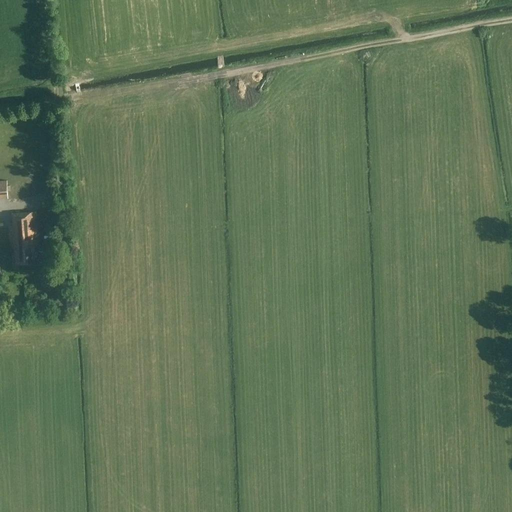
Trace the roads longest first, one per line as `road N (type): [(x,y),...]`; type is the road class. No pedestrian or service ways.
road 1 (track): [(223,72),(511,20)]
road 2 (track): [(48,0),(61,182),(57,193),(29,205)]
